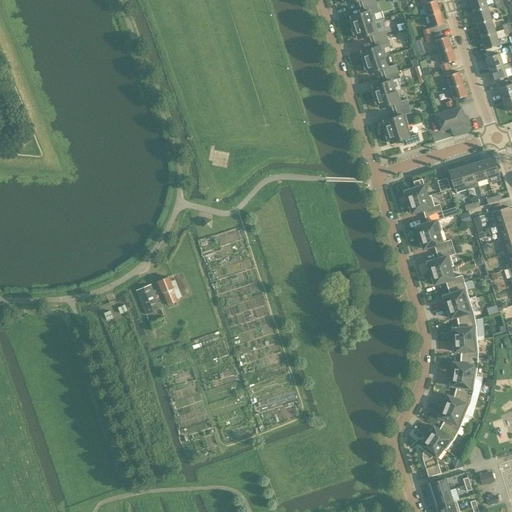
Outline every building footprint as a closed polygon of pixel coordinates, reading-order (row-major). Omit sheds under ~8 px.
[(424,4),(428,16),(440,12),(436,0),(428,3),(426,0),(419,0),(421,5),(424,4)] [(469,0),(473,12),(487,7),(485,0),(469,0)] [(379,12),(376,2),(363,6),(365,12),(351,17),(352,21),(350,21),(352,28),(376,21),(373,14),(379,12)] [(487,7),(473,12),(477,24),(491,20),(487,7)] [(440,12),(428,16),(431,28),(444,24),(440,12)] [(383,19),(376,21),(352,28),(355,36),(356,35),(358,39),(372,35),(374,41),(387,37),(385,30),(386,30),(383,19)] [(491,20),(477,24),(481,37),(495,32),(493,25),(496,24),(494,19),(491,20)] [(407,30),(405,22),(398,24),(400,32),(407,30)] [(430,35),(428,29),(422,31),(424,37),(430,35)] [(495,32),(481,37),(485,50),(499,45),(495,32)] [(432,41),(430,35),(424,37),(426,43),(432,41)] [(435,40),(439,53),(451,49),(447,36),(435,40)] [(390,46),(387,37),(374,41),(376,47),(362,51),(363,55),(361,56),(363,63),(387,56),(384,48),(390,46)] [(420,41),(413,43),(415,50),(422,48),(420,41)] [(451,49),(439,53),(443,64),(440,65),(442,70),(448,68),(447,64),(455,61),(451,49)] [(489,70),(503,65),(499,54),(486,58),(489,70)] [(387,56),(363,63),(366,71),(367,70),(369,74),(383,69),(385,76),(398,71),(396,65),(388,67),(384,57),(387,56)] [(508,64),(503,65),(489,70),(493,82),(507,77),(504,70),(509,68),(508,64)] [(428,67),(421,69),(422,69),(423,75),(429,73),(430,73),(428,67)] [(447,76),(451,88),(463,84),(459,72),(451,75),(449,70),(442,72),(444,77),(447,76)] [(372,91),(374,98),(398,91),(401,90),(398,79),(400,78),(398,71),(385,76),(387,82),(373,86),(374,90),(372,91)] [(503,100),(511,97),(511,83),(499,88),(503,100)] [(463,84),(451,88),(454,100),(466,96),(463,84)] [(401,101),(398,91),(374,98),(377,105),(378,105),(380,109),(394,104),(396,110),(409,106),(407,99),(401,101)] [(511,97),(503,100),(507,112),(511,109),(511,97)] [(411,113),(409,106),(396,110),(398,116),(383,121),(385,125),(383,125),(385,133),(409,125),(405,115),(411,113)] [(469,132),(471,128),(467,116),(464,117),(461,107),(435,116),(440,131),(451,128),(453,134),(457,136),(469,132)] [(409,126),(409,125),(385,133),(388,140),(389,140),(391,143),(405,139),(407,145),(420,141),(418,134),(410,137),(406,126),(409,126)] [(486,160),(482,161),(487,178),(499,174),(495,162),(496,161),(495,156),(486,159),(486,160)] [(487,178),(482,161),(478,163),(478,161),(471,163),(477,181),(487,178)] [(465,167),(461,168),(466,185),(467,189),(478,186),(477,181),(471,163),(464,166),(465,167)] [(449,170),(456,193),(467,189),(466,185),(461,168),(456,170),(456,168),(449,170)] [(447,178),(437,181),(441,192),(450,189),(447,178)] [(407,203),(428,196),(422,179),(413,182),(415,188),(405,191),(405,193),(404,193),(407,203)] [(431,195),(428,196),(407,203),(411,213),(412,213),(412,214),(423,210),(425,217),(442,211),(439,204),(434,206),(431,195)] [(511,217),(509,207),(492,213),(495,223),(493,224),(494,228),(496,227),(511,221),(511,217)] [(444,219),(442,211),(425,217),(427,223),(416,227),(416,228),(415,228),(419,238),(439,232),(442,231),(439,220),(444,219)] [(468,212),(462,213),(465,222),(471,220),(468,212)] [(479,217),(473,218),(477,233),(483,231),(479,217)] [(211,228),(212,220),(204,219),(203,227),(211,228)] [(511,236),(511,221),(496,227),(499,237),(497,238),(498,241),(500,241),(511,236)] [(442,242),(439,232),(419,238),(422,248),(423,248),(423,249),(434,246),(436,252),(453,247),(451,240),(442,242)] [(511,251),(511,236),(500,241),(504,250),(501,251),(503,255),(505,254),(511,251)] [(455,254),(453,247),(436,252),(438,259),(427,262),(428,263),(427,264),(430,274),(450,267),(453,266),(450,256),(455,254)] [(481,258),(474,260),(476,266),(483,264),(481,258)] [(453,278),(450,267),(430,274),(433,284),(434,283),(434,285),(445,281),(447,288),(464,282),(462,275),(453,278)] [(175,287),(170,275),(159,279),(169,304),(178,300),(173,288),(175,287)] [(444,301),(446,308),(469,300),(470,301),(476,299),(475,296),(469,298),(466,290),(467,290),(464,282),(447,288),(449,294),(443,296),(445,300),(444,301)] [(164,317),(160,308),(151,284),(136,290),(150,323),(164,317)] [(469,300),(446,308),(448,315),(449,314),(450,319),(457,317),(458,322),(475,319),(473,310),(472,310),(470,301),(469,300)] [(452,333),(452,341),(477,338),(477,340),(484,339),(483,336),(477,337),(476,328),(475,319),(458,322),(459,328),(452,329),(453,333),(452,333)] [(477,338),(452,341),(453,348),(454,348),(454,352),(461,352),(460,358),(478,358),(478,349),(477,340),(477,338)] [(452,367),(451,374),(476,378),(476,379),(482,380),(483,377),(476,376),(477,367),(478,367),(478,358),(460,358),(460,364),(454,363),(453,367),(452,367)] [(476,378),(451,374),(450,381),(451,381),(450,386),(456,387),(455,392),(472,397),(475,388),(474,388),(476,379),(476,378)] [(445,399),(442,406),(465,415),(465,417),(471,419),(472,416),(466,414),(469,406),(470,406),(472,397),(455,392),(453,398),(447,396),(446,400),(445,399)] [(465,415),(442,406),(439,413),(440,414),(439,418),(444,420),(442,425),(457,433),(462,425),(461,425),(465,417),(465,415)] [(430,430),(426,436),(443,448),(449,452),(450,450),(447,448),(452,441),(453,441),(457,433),(442,425),(439,430),(434,427),(431,430),(430,430)] [(436,458),(443,448),(426,436),(422,442),(420,446),(425,449),(423,453),(422,454),(422,458),(423,462),(428,478),(441,473),(438,464),(439,464),(436,458)] [(482,485),(491,482),(489,473),(479,475),(482,485)] [(432,496),(449,490),(445,479),(428,484),(428,485),(430,484),(432,488),(429,489),(432,496)] [(453,502),(449,490),(432,496),(434,503),(436,503),(438,507),(453,502)] [(492,497),(487,499),(488,505),(494,503),(498,502),(496,496),(492,497)] [(453,502),(438,507),(439,511),(436,511),(459,511),(456,501),(453,502)]
